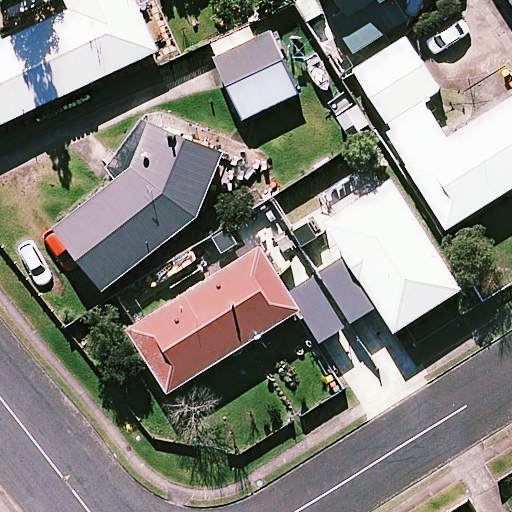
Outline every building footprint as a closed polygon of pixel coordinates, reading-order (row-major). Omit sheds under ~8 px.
[(0,123),(158,49),(135,0),(67,0),(71,9),(0,42),(0,123)] [(336,0),(344,12),(333,19),(354,52),(404,20),(391,0),(336,0)] [(296,88),(269,27),(213,52),(240,113),(296,88)] [(438,90),(406,38),(350,72),(446,227),(511,186),(511,98),(447,139),(422,100),(438,90)] [(221,152),(146,121),(137,117),(104,167),(115,181),(55,227),(101,287),(197,211),(221,152)] [(349,269),(312,215),(289,231),(326,285),(349,269)] [(298,311),(259,247),(129,328),(168,391),(298,311)]
